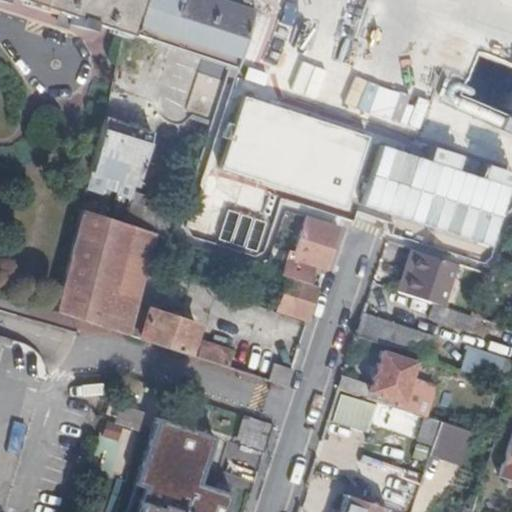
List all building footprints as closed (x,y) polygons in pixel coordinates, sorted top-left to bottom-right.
[(193,0),(16,0),(61,14),(73,18),(71,26),(85,30),(88,23),(124,35),(126,36),(158,46),(177,52),(193,0)] [(246,11),(212,0),(193,0),(177,52),(227,69),(246,11)] [(59,22),(71,26),(73,18),(61,14),(59,22)] [(314,53),(304,80),(317,85),(327,58),(314,53)] [(103,119),(90,173),(135,188),(152,135),(103,119)] [(508,183),(379,141),(359,202),(487,244),(508,183)] [(123,225),(153,235),(171,241),(180,211),(181,209),(133,195),(123,225)] [(325,271),(344,212),(313,202),(294,257),(289,256),(281,277),(282,278),(308,286),(314,268),(325,271)] [(254,254),(263,224),(202,204),(192,234),(254,254)] [(64,273),(53,314),(127,338),(153,235),(123,225),(80,212),(64,273)] [(417,253),(403,295),(426,303),(440,261),(417,253)] [(440,308),(454,266),(440,261),(426,303),(433,305),(440,308)] [(308,322),(319,290),(308,286),(282,278),(280,285),(286,287),(284,294),(277,312),(308,322)] [(286,287),(280,285),(278,292),(284,294),(286,287)] [(132,333),(131,339),(186,357),(195,329),(149,313),(150,308),(142,305),(139,315),(146,318),(141,335),(132,333)] [(476,320),(440,308),(433,305),(429,320),(471,334),(476,320)] [(434,339),(363,315),(355,337),(427,361),(434,339)] [(201,344),(196,361),(226,370),(231,354),(201,344)] [(458,371),(511,389),(511,386),(511,362),(466,348),(458,371)] [(396,410),(413,415),(420,392),(408,388),(411,380),(415,364),(381,353),(370,388),(342,379),(338,391),(367,401),(369,395),(398,405),(396,410)] [(267,384),(286,390),(291,373),(273,366),(267,384)] [(413,415),(424,419),(427,420),(437,389),(411,380),(408,388),(420,392),(413,415)] [(342,397),(333,423),(368,435),(376,409),(342,397)] [(240,413),(233,440),(262,448),(269,421),(240,413)] [(418,441),(432,447),(440,424),(427,420),(424,419),(418,441)] [(150,441),(140,437),(114,511),(225,511),(230,497),(197,485),(213,439),(158,421),(150,441)] [(432,447),(429,457),(453,465),(464,432),(440,424),(432,447)] [(511,427),(508,427),(497,474),(511,477),(511,427)] [(385,511),(387,511),(387,510),(344,496),(343,497),(345,499),(340,511),(385,511)]
